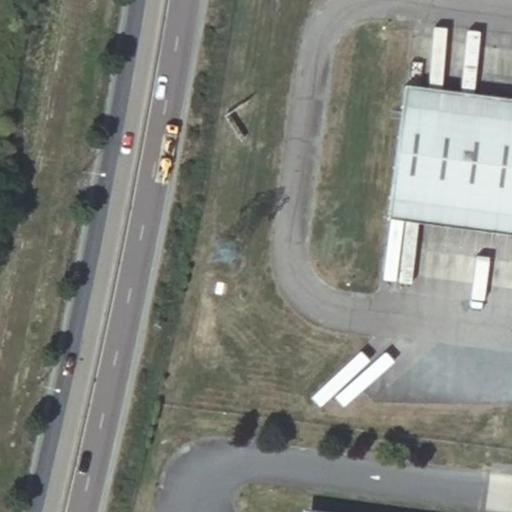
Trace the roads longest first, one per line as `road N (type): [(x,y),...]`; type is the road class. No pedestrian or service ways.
road 1 (primary): [(78,511),(126,315),(184,0)]
road 2 (primary): [(145,0),(41,511)]
